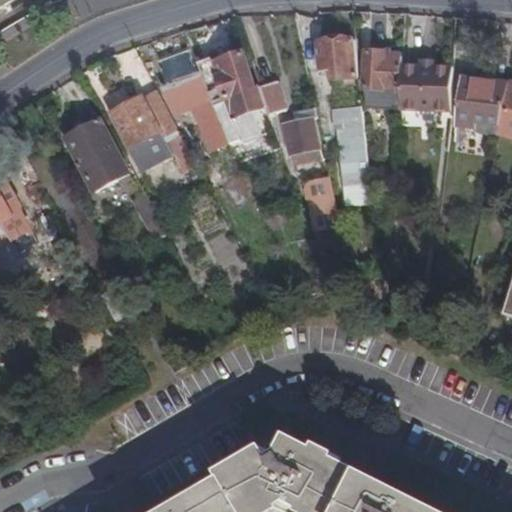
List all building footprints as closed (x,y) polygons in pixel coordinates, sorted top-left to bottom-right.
[(361,79),(356,40),(319,44),(322,70),(334,69),(336,80),(361,79)] [(165,76),(195,65),(190,50),(160,61),(165,76)] [(366,89),(402,91),(403,64),(404,56),(384,55),(384,51),(369,51),(366,89)] [(264,123),(272,120),(271,115),(262,88),(258,89),(245,54),(201,69),(202,72),(212,94),(225,125),(231,138),(237,151),(242,149),(270,137),(264,123)] [(453,67),(403,64),(402,91),(402,95),(402,111),(403,124),(444,126),(444,116),(451,116),(453,67)] [(212,94),(202,72),(197,74),(195,65),(165,76),(168,86),(164,88),(176,118),(193,110),(190,102),(212,94)] [(471,127),(500,131),(509,85),(510,84),(462,77),(457,125),(471,127)] [(262,88),(271,115),(288,109),(279,80),(261,86),(262,88)] [(509,136),(511,137),(511,85),(509,85),(500,131),(499,134),(509,136)] [(180,159),(191,154),(168,109),(158,90),(111,115),(115,122),(136,159),(144,162),(161,152),(161,146),(170,141),(180,159)] [(345,169),(370,166),(364,107),(335,110),(337,128),(340,128),(345,169)] [(284,125),(291,156),(296,155),(321,149),(315,118),(284,125)] [(68,140),(98,195),(131,176),(102,122),(68,140)] [(221,143),(231,138),(225,125),(215,130),(221,143)] [(296,155),(297,160),(298,164),(323,159),(321,149),(296,155)] [(347,182),(372,179),(370,166),(345,169),(347,182)] [(322,247),(344,243),(330,177),(306,182),(316,232),(322,247)] [(13,214),(20,210),(3,179),(0,181),(0,225),(15,218),(13,214)] [(148,194),(134,202),(154,240),(169,232),(148,194)] [(442,511),(341,460),(322,451),(295,437),(287,454),(278,459),(272,449),(226,475),(229,480),(247,511),(287,511),(289,511),(287,509),(295,504),(308,510),(307,511),(442,511)] [(322,451),(341,460),(342,456),(325,447),(322,451)] [(247,511),(229,480),(173,511),(247,511)]
